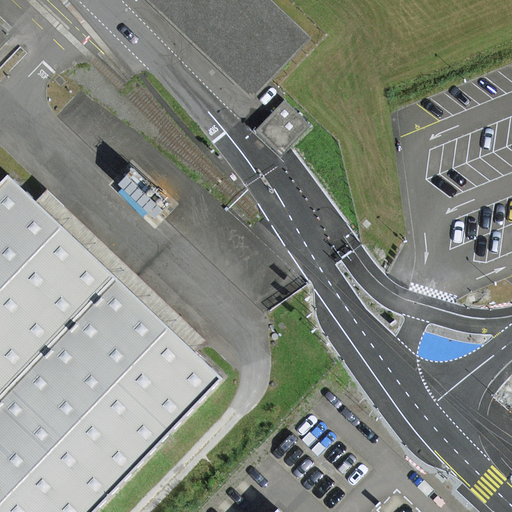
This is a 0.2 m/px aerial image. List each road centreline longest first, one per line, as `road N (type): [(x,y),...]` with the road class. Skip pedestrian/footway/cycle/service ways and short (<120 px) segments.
road 1 (residential): [(511,507),(422,414),(511,341)]
road 2 (unknown): [(114,19),(0,126)]
